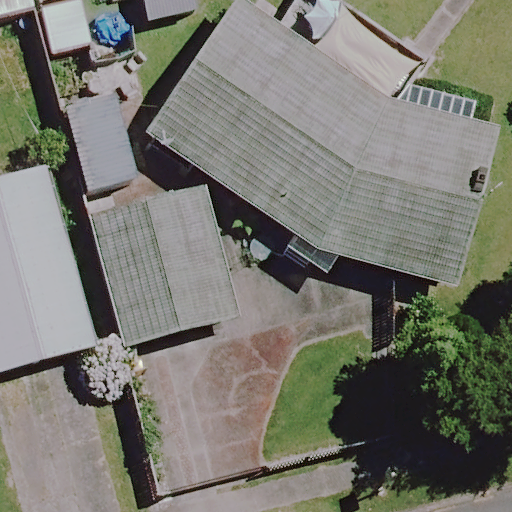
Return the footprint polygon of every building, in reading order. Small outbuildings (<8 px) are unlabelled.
[(188,0),(135,0),(143,27),(192,15),(188,0)] [(86,50),(73,2),(35,12),(47,59),(86,50)] [(380,107),(230,3),(136,141),(307,258),(450,297),(493,136),(380,107)] [(109,101),(56,115),(80,201),(132,186),(109,101)] [(38,173),(0,182),(0,376),(37,366),(89,352),(38,173)] [(198,192),(84,222),(117,355),(155,345),(235,326),(198,192)]
